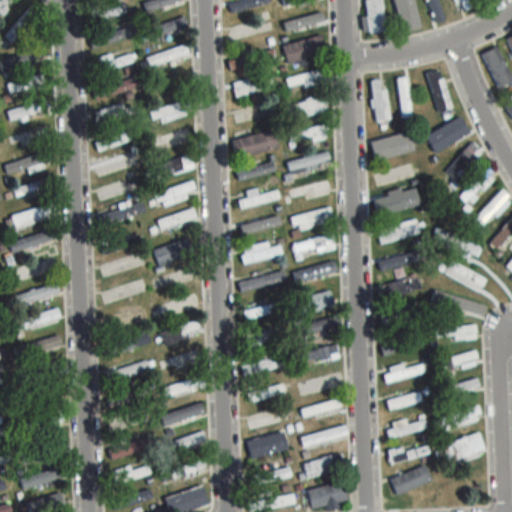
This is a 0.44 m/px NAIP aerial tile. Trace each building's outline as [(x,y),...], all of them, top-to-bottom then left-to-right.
[(0,0),(0,11),(11,0),(0,0)] [(148,0),(143,1),(145,10),(183,0),(148,0)] [(230,12),(262,8),(261,0),(256,0),(229,3),(230,12)] [(306,0),(280,0),(283,8),(306,0)] [(385,32),(380,0),(363,0),(366,17),(360,18),(362,34),(385,32)] [(391,0),(399,31),(416,27),(409,0),(391,0)] [(442,17),(434,0),(422,0),(432,21),(442,17)] [(454,0),(460,12),(470,8),(466,0),(454,0)] [(95,29),(134,18),(130,3),(91,14),(95,29)] [(36,13),(30,8),(4,37),(10,42),(36,13)] [(324,22),(321,11),(279,23),(282,33),(324,22)] [(182,25),(179,17),(144,32),(148,40),(182,25)] [(88,41),(92,51),(135,33),(132,24),(88,41)] [(323,54),(318,35),(281,45),(286,63),(323,54)] [(188,54),(185,45),(145,57),(147,66),(188,54)] [(511,79),(511,78),(495,46),(481,54),(498,87),(511,79)] [(41,57),(38,48),(0,61),(0,68),(1,71),(41,57)] [(274,59),(272,49),(226,60),(229,70),(274,59)] [(286,88),(300,84),(301,89),(326,82),(322,68),(284,79),(286,88)] [(437,112),(452,107),(439,68),(423,73),(437,112)] [(43,83),(41,74),(6,84),(8,93),(43,83)] [(160,81),(163,92),(185,86),(182,75),(160,81)] [(396,78),(400,118),(410,117),(406,77),(396,78)] [(140,88),(137,78),(93,89),(96,99),(140,88)] [(375,122),(389,120),(384,88),(380,89),(379,79),(368,81),(375,122)] [(302,117),(327,109),(323,95),(298,103),(302,117)] [(160,123),(192,112),(187,98),(147,112),(149,120),(158,117),(160,123)] [(49,108),(46,99),(5,112),(8,121),(49,108)] [(97,127),(133,111),(131,105),(124,108),(121,101),(92,114),(97,127)] [(257,106),(233,112),(236,122),(260,116),(257,106)] [(423,134),(428,145),(463,130),(459,119),(423,134)] [(288,148),(327,137),(323,124),(284,135),(288,148)] [(8,133),(10,144),(50,137),(48,126),(8,133)] [(187,139),(183,128),(148,140),(152,151),(187,139)] [(132,139),(129,129),(93,142),(96,152),(132,139)] [(232,138),(235,156),(277,148),(274,131),(232,138)] [(374,139),(380,158),(407,150),(401,131),(374,139)] [(443,172),(454,181),(481,151),(470,142),(443,172)] [(94,166),(99,177),(140,159),(135,148),(94,166)] [(329,163),(327,151),(285,162),(288,173),(329,163)] [(154,181),(194,167),(189,153),(150,167),(154,181)] [(274,172),(272,162),(235,170),(236,179),(274,172)] [(372,176),(376,188),(414,175),(410,163),(372,176)] [(495,176),(484,167),(458,196),(468,205),(495,176)] [(289,189),(292,202),(331,192),(328,179),(289,189)] [(133,183),(125,185),(124,181),(95,189),(99,201),(135,190),(133,183)] [(151,194),(156,208),(188,198),(187,193),(195,190),(192,181),(151,194)] [(245,191),(247,198),(236,201),(238,209),(278,198),(276,190),(257,195),(255,188),(245,191)] [(470,221),(478,229),(510,197),(502,189),(470,221)] [(144,212),(141,202),(96,217),(100,227),(144,212)] [(13,229),(55,216),(51,203),(8,216),(13,229)] [(289,217),(293,231),(331,222),(328,208),(289,217)] [(157,230),(195,217),(192,209),(154,221),(157,230)] [(278,227),(276,215),(232,223),(234,235),(278,227)] [(511,216),(487,243),(495,251),(511,233),(511,216)] [(375,230),(379,245),(419,233),(414,218),(375,230)] [(8,243),(11,252),(54,238),(51,229),(8,243)] [(334,251),(331,236),(291,243),(293,258),(334,251)] [(193,254),(188,238),(152,251),(157,266),(193,254)] [(238,250),(242,265),(281,254),(279,246),(267,249),(266,242),(238,250)] [(511,273),(511,255),(503,264),(511,273)] [(141,268),(139,256),(101,264),(103,275),(141,268)] [(15,279),(52,269),(50,261),(13,271),(15,279)] [(335,272),(333,261),(296,271),(299,282),(335,272)] [(442,274),(477,292),(484,279),(449,261),(442,274)] [(155,292),(196,276),(192,266),(151,282),(155,292)] [(285,281),(282,270),(236,283),(239,294),(285,281)] [(58,295),(56,285),(13,294),(16,304),(58,295)] [(297,300),(302,315),(333,306),(328,290),(297,300)] [(198,306),(195,293),(157,305),(160,318),(198,306)] [(241,310),(243,319),(282,310),(280,302),(241,310)] [(56,308),(13,323),(16,331),(59,316),(56,308)] [(102,322),(105,331),(146,319),(143,309),(102,322)] [(193,337),(191,324),(158,331),(161,344),(193,337)] [(259,333),(258,329),(239,334),(243,348),(284,337),(281,327),(259,333)] [(474,341),(474,327),(434,327),(434,341),(474,341)] [(148,344),(145,333),(100,346),(103,357),(148,344)] [(382,356),(423,345),(420,335),(379,346),(382,356)] [(335,348),(303,348),(303,360),(335,360),(335,348)] [(199,361),(197,350),(157,359),(159,370),(199,361)] [(434,361),(436,372),(476,362),(473,351),(434,361)] [(287,364),(284,354),(239,366),(242,375),(287,364)] [(103,373),(106,382),(146,369),(143,361),(103,373)] [(382,374),(385,384),(423,372),(420,362),(382,374)] [(57,372),(56,363),(39,365),(40,374),(57,372)] [(297,384),(300,395),(322,388),(319,378),(297,384)] [(439,397),(477,388),(475,380),(437,388),(439,397)] [(245,393),(248,402),(284,391),(281,382),(245,393)] [(26,395),(29,409),(61,403),(58,389),(26,395)] [(139,399),(137,389),(105,398),(107,407),(139,399)] [(420,400),(417,391),(385,402),(388,411),(420,400)] [(297,410),(300,418),(340,406),(338,398),(297,410)] [(203,412),(200,402),(159,415),(162,425),(203,412)] [(480,418),(477,407),(432,418),(435,429),(480,418)] [(145,422),(142,412),(111,419),(113,429),(145,422)] [(384,430),(387,439),(425,427),(422,417),(404,423),(403,419),(391,423),(392,428),(384,430)] [(346,436),(344,426),(297,436),(299,446),(346,436)] [(286,448),(282,431),(245,441),(249,458),(286,448)] [(164,452),(205,441),(202,432),(162,443),(164,452)] [(442,445),(447,463),(483,450),(477,433),(442,445)] [(107,448),(110,461),(151,449),(148,437),(107,448)] [(60,452),(57,439),(19,449),(22,462),(60,452)] [(423,449),(387,449),(387,460),(423,460),(423,449)] [(301,464),(305,478),(343,467),(339,453),(301,464)] [(67,476),(63,465),(17,479),(21,490),(67,476)] [(128,466),(107,473),(111,485),(150,473),(147,465),(129,471),(128,466)] [(389,480),(396,496),(431,480),(424,465),(389,480)] [(290,476),(287,466),(249,477),(252,486),(290,476)] [(309,509),(346,501),(342,482),(305,490),(309,509)] [(158,498),(155,486),(109,499),(112,510),(158,498)] [(171,511),(203,511),(203,493),(171,493),(171,511)] [(26,511),(62,511),(63,498),(27,498),(26,511)]
